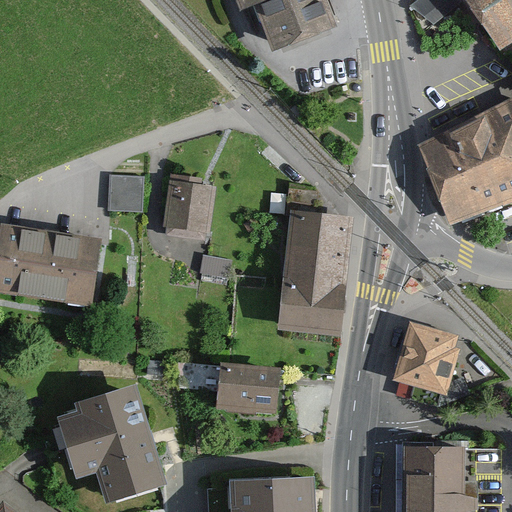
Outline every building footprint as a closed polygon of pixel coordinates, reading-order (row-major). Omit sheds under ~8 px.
[(325,0),(231,0),(237,16),(254,10),(269,51),(336,28),(325,0)] [(511,0),(465,0),(503,51),(511,44),(511,0)] [(511,97),(420,145),(450,225),(511,201),(511,97)] [(145,175),(110,174),(109,209),(143,211),(145,175)] [(217,183),(171,177),(165,227),(211,233),(217,183)] [(354,217),(291,210),(278,327),(341,334),(354,217)] [(99,238),(0,222),(0,292),(88,306),(99,238)] [(235,258),(206,255),(204,281),(233,284),(235,258)] [(459,332),(409,317),(393,376),(401,378),(397,394),(438,406),(470,394),(463,375),(450,380),(461,344),(456,343),(459,332)] [(282,366),(220,360),(216,405),(277,410),(282,366)] [(75,409),(56,415),(75,477),(96,471),(105,500),(164,482),(134,384),(73,403),(75,409)] [(466,511),(467,443),(404,443),(403,511),(466,511)] [(313,511),(311,475),(227,481),(229,511),(313,511)] [(19,511),(1,499),(0,500),(0,511),(19,511)]
